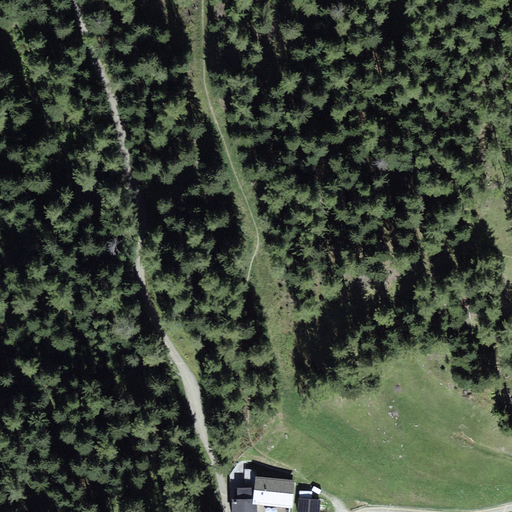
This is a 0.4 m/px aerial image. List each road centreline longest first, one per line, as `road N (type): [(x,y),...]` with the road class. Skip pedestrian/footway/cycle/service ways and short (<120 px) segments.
road 1 (track): [(511,503),(405,486),(314,424),(279,385),(253,230),(220,134),(205,53),(209,0)]
road 2 (track): [(219,511),(190,384),(139,270),(137,188),(77,0)]
